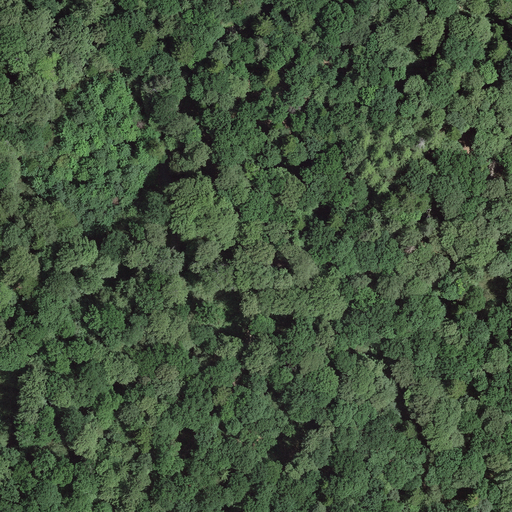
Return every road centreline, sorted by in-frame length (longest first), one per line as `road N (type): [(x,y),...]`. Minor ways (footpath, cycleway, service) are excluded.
road 1 (track): [(113,511),(228,396),(268,271),(329,263),(416,281),(454,268),(498,151),(511,134)]
road 2 (track): [(90,511),(110,377),(167,284),(176,250),(167,151),(180,97),(208,47),(276,0)]
